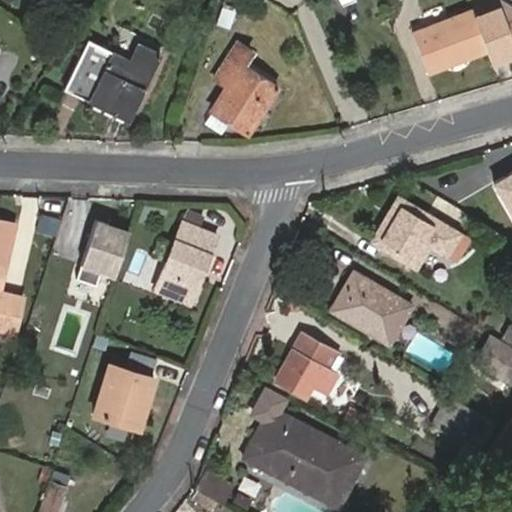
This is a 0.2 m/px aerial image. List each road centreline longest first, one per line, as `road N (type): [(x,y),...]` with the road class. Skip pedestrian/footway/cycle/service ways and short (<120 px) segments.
road 1 (residential): [(141,511),(167,479),(291,169)]
road 2 (residential): [(291,169),(0,162)]
road 3 (residential): [(511,110),(291,169)]
